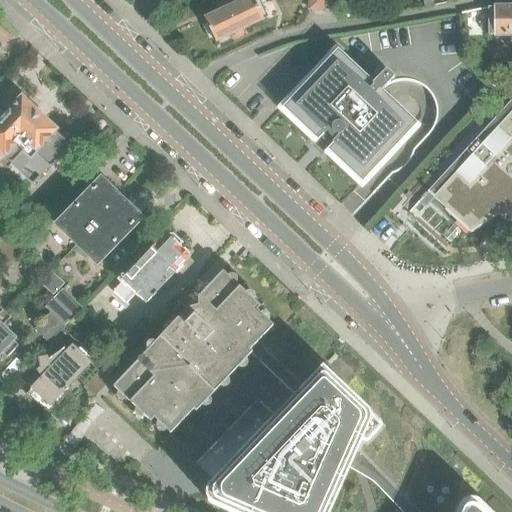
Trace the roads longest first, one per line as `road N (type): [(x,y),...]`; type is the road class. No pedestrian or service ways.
road 1 (residential): [(32,0),(400,339)]
road 2 (residential): [(400,339),(352,266),(70,0)]
road 3 (residential): [(511,463),(400,339)]
road 4 (residential): [(511,286),(428,308),(400,339)]
